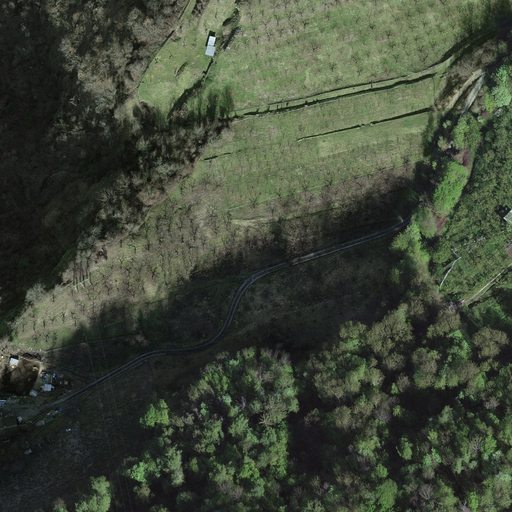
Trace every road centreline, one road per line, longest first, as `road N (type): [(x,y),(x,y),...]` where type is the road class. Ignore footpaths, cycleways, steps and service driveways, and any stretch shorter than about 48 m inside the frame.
road 1 (track): [(0,410),(36,412),(145,353),(188,351),(205,341),(255,276),(402,226),(440,173),(473,92),(511,58)]
road 2 (track): [(511,22),(416,77),(233,119)]
